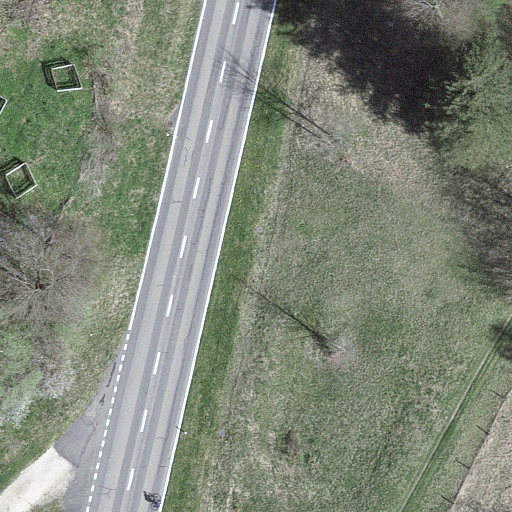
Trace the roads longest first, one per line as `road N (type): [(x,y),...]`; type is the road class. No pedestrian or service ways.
road 1 (primary): [(122,511),(238,0)]
road 2 (track): [(144,414),(34,482),(5,511)]
